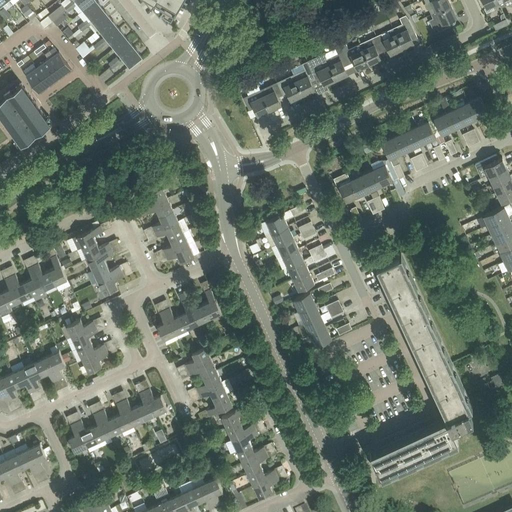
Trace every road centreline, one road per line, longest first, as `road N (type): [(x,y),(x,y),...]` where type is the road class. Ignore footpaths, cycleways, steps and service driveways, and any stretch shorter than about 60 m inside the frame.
road 1 (unclassified): [(328,453),(234,250)]
road 2 (residential): [(156,286),(114,206),(0,253)]
road 3 (residential): [(260,130),(439,50)]
road 4 (residential): [(368,435),(427,410),(429,399),(394,318),(379,324)]
road 5 (unclassified): [(295,146),(449,74)]
road 6 (residential): [(0,51),(36,25),(42,35),(52,28),(106,95)]
road 7 (residential): [(379,324),(328,347),(368,435)]
road 8 (residential): [(106,95),(0,175)]
